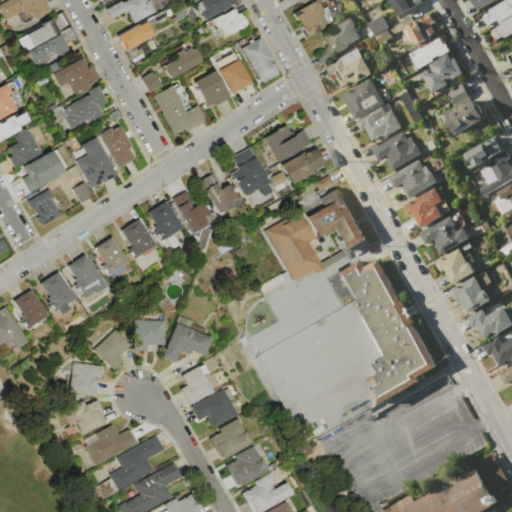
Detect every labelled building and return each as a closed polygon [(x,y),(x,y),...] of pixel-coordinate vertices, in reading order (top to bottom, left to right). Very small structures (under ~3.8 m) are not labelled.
[(0,11),(0,4),(7,0),(43,0),(49,10),(33,19),(29,13),(25,15),(22,11),(5,20),(0,11)] [(125,0),(143,0),(144,1),(145,0),(147,0),(154,12),(132,24),(125,10),(109,19),(104,9),(119,1),(120,3),(125,0)] [(200,0),(235,0),(236,2),(229,6),(229,7),(204,22),(194,4),(199,2),(199,1),(200,0)] [(314,0),(316,0),(321,8),(327,5),(335,19),(326,24),(327,26),(305,38),(299,28),(301,27),(298,20),(296,22),(291,13),(314,0)] [(388,0),(422,0),(423,1),(396,15),(388,0)] [(470,0),(501,0),(478,13),(470,0)] [(482,16),(490,12),(489,9),(505,0),(511,0),(511,33),(504,38),(503,36),(496,40),(491,30),(500,25),(497,19),(487,25),(482,16)] [(233,8),(234,11),(235,14),(239,12),(247,24),(221,39),(214,28),(216,27),(211,19),(220,14),(220,16),(233,8)] [(48,18),(49,19),(59,13),(65,25),(56,30),(58,33),(24,52),(17,39),(40,26),(39,24),(48,18)] [(49,18),(64,43),(72,38),(57,13),(49,18)] [(429,13),(433,20),(439,29),(429,34),(430,36),(414,45),(404,27),(429,13)] [(368,23),(382,15),(389,27),(386,29),(391,37),(379,44),(368,23)] [(350,17),(354,26),(353,27),(359,38),(347,44),(348,46),(337,53),(319,63),(314,53),(328,46),(321,33),(350,17)] [(115,36),(136,24),(137,26),(144,21),(152,35),(124,51),(115,36)] [(58,34),(67,50),(55,57),(51,51),(41,56),(45,63),(36,68),(26,52),(58,34)] [(260,37),(272,59),(269,60),(276,72),(259,82),(240,48),(260,37)] [(417,69),(408,53),(420,47),(421,48),(439,37),(443,44),(445,43),(449,50),(417,69)] [(357,47),(371,72),(352,83),(351,82),(341,87),(333,74),(330,75),(325,66),(338,59),(338,58),(357,47)] [(194,48),(201,60),(170,79),(162,66),(175,58),(173,54),(181,49),(183,51),(189,48),(190,50),(194,48)] [(454,58),(462,73),(450,80),(449,78),(445,80),(445,79),(444,80),(447,85),(431,94),(420,74),(430,68),(428,64),(447,53),(451,59),(454,58)] [(80,57),(85,66),(90,64),(99,79),(74,94),(67,82),(59,87),(51,73),(80,57)] [(235,60),(248,84),(230,94),(217,71),(235,60)] [(213,70),(227,97),(211,106),(211,104),(206,107),(192,81),(213,70)] [(150,71),(152,74),(153,73),(161,85),(147,93),(138,78),(150,71)] [(370,78),(384,103),(354,119),(341,96),(344,94),(343,93),(370,78)] [(460,83),(467,95),(453,103),(447,91),(460,83)] [(0,85),(3,84),(9,93),(6,95),(14,108),(0,115),(0,85)] [(151,96),(170,85),(171,86),(175,84),(186,102),(181,105),(183,108),(188,105),(189,108),(194,106),(201,118),(172,135),(159,113),(160,112),(151,96)] [(96,86),(105,102),(97,107),(101,114),(92,119),(91,118),(71,129),(63,116),(54,121),(49,111),(60,105),(63,110),(66,108),(66,107),(87,94),(86,91),(96,86)] [(398,96),(407,91),(422,117),(413,122),(398,96)] [(469,97),(474,105),(477,104),(481,112),(484,110),(486,113),(480,117),(481,119),(453,135),(445,121),(440,123),(435,115),(442,112),(469,97)] [(387,102),(402,128),(382,139),(380,136),(371,141),(364,128),(360,130),(354,120),(387,102)] [(110,122),(106,115),(115,110),(119,117),(110,122)] [(9,115),(11,118),(21,112),(27,121),(16,127),(17,129),(0,139),(0,122),(3,121),(2,119),(9,115)] [(283,124),(290,136),(301,129),(309,142),(276,162),(261,138),(283,124)] [(117,126),(130,149),(127,151),(131,159),(116,168),(96,134),(108,128),(109,130),(117,126)] [(23,128),(38,153),(12,168),(6,157),(9,155),(5,148),(14,142),(11,136),(13,135),(12,134),(23,128)] [(402,131),(407,138),(410,137),(413,143),(414,142),(420,154),(392,170),(386,159),(388,158),(386,155),(377,160),(371,149),(402,131)] [(93,137),(115,174),(100,183),(100,182),(89,188),(73,161),(85,154),(79,145),(93,137)] [(473,167),(465,153),(493,137),(501,151),(473,167)] [(426,142),(431,139),(435,146),(429,149),(426,142)] [(246,147),(267,182),(242,196),(229,174),(236,169),(229,157),(246,147)] [(279,164),(301,152),(302,154),(314,147),(324,163),(308,172),(309,173),(290,184),(279,164)] [(48,150),(62,173),(28,193),(19,179),(25,175),(20,166),(48,150)] [(479,170),(489,164),(487,161),(504,152),(508,158),(505,160),(508,165),(511,164),(511,165),(511,179),(482,197),(477,188),(486,183),(479,170)] [(418,159),(423,168),(421,169),(424,174),(430,171),(436,181),(407,198),(402,187),(403,187),(401,183),(393,188),(387,177),(418,159)] [(212,171),(222,187),(228,183),(236,196),(229,200),(232,205),(217,214),(197,181),(210,173),(209,171),(212,171)] [(269,178),(280,171),(285,179),(274,186),(269,178)] [(82,182),(90,196),(79,203),(71,188),(82,182)] [(511,215),(510,217),(507,211),(501,214),(493,201),(495,200),(494,198),(498,196),(495,192),(511,182),(511,215)] [(434,187),(441,200),(435,203),(442,215),(420,228),(412,213),(408,215),(402,205),(434,187)] [(335,188),(344,204),(347,203),(367,240),(346,252),(332,227),(316,236),(305,216),(323,207),(318,198),(335,188)] [(46,189),(51,197),(48,199),(57,214),(39,225),(34,217),(36,216),(32,208),(30,210),(25,201),(46,189)] [(170,198),(184,190),(193,204),(199,200),(207,213),(201,217),(205,223),(190,232),(170,198)] [(163,201),(179,226),(159,239),(150,227),(154,224),(146,212),(163,201)] [(263,230),(299,210),(314,237),(307,241),(320,264),(291,281),(263,230)] [(451,215),(455,224),(453,225),(456,231),(464,226),(470,237),(439,254),(433,244),(435,243),(433,239),(424,244),(418,233),(451,215)] [(136,219),(153,244),(131,259),(125,249),(129,246),(118,230),(136,219)] [(511,224),(511,248),(508,250),(510,253),(500,258),(496,250),(500,247),(491,230),(503,224),(505,228),(511,224)] [(108,236),(125,261),(104,275),(98,266),(102,264),(91,248),(108,236)] [(458,248),(466,262),(469,261),(474,271),(452,284),(444,269),(440,272),(434,262),(458,248)] [(81,254),(101,284),(81,298),(72,285),(74,284),(71,279),(73,278),(65,265),(81,254)] [(359,259),(363,266),(376,258),(437,366),(423,374),(425,378),(377,405),(365,383),(375,377),(374,375),(378,373),(372,362),(384,355),(337,271),(359,259)] [(54,271),(72,298),(68,300),(63,304),(67,309),(56,316),(46,301),(44,298),(46,296),(37,282),(54,271)] [(474,276),(482,290),(485,289),(491,300),(468,313),(459,298),(456,300),(450,290),(474,276)] [(28,289),(45,315),(25,328),(19,319),(20,318),(18,316),(19,315),(10,301),(28,289)] [(0,308),(3,306),(26,341),(13,349),(12,348),(7,351),(2,342),(0,343),(0,308)] [(502,306),(511,323),(493,335),(492,332),(483,337),(475,324),(471,326),(466,318),(483,308),(487,315),(502,306)] [(177,315),(191,322),(190,324),(201,329),(199,334),(207,338),(199,356),(187,351),(185,355),(177,351),(172,363),(158,357),(177,315)] [(162,320),(161,345),(144,344),(144,351),(131,351),(132,319),(162,320)] [(91,350),(113,330),(127,345),(115,356),(120,361),(110,370),(91,350)] [(497,336),(502,343),(511,337),(511,361),(509,363),(507,360),(499,365),(491,352),(487,355),(482,345),(497,336)] [(73,362),(101,366),(99,379),(96,379),(93,396),(68,392),(73,362)] [(195,366),(196,367),(200,364),(205,372),(201,375),(210,391),(187,405),(177,388),(183,385),(178,376),(195,366)] [(511,379),(504,384),(497,373),(510,366),(511,367),(511,366),(511,379)] [(220,389),(221,390),(225,388),(231,398),(227,401),(234,413),(210,428),(204,419),(206,418),(205,416),(197,421),(189,407),(220,389)] [(61,409),(82,400),(84,404),(95,400),(101,412),(99,412),(104,424),(80,435),(74,423),(68,425),(61,409)] [(233,418),(248,442),(221,459),(208,438),(218,432),(216,428),(233,418)] [(110,424),(117,435),(126,429),(135,444),(97,466),(86,446),(87,445),(83,439),(110,424)] [(154,435),(162,449),(146,459),(153,471),(118,491),(108,475),(122,467),(116,458),(154,435)] [(250,446),(258,459),(259,459),(265,470),(236,487),(223,466),(234,460),(232,457),(250,446)] [(173,462),(181,476),(164,486),(170,497),(143,511),(121,511),(118,506),(139,494),(133,484),(173,462)] [(469,470),(490,506),(479,511),(382,511),(381,510),(411,493),(415,501),(469,470)] [(268,473),(274,483),(269,485),(272,489),(283,482),(290,493),(259,511),(250,511),(239,494),(253,485),(252,482),(268,473)] [(190,493),(200,511),(159,511),(165,509),(162,504),(175,498),(176,501),(190,493)] [(264,511),(284,501),(290,511),(299,511),(304,509),(305,511),(264,511)]
